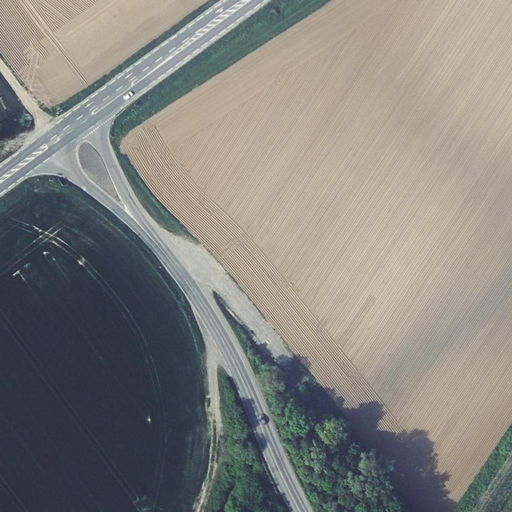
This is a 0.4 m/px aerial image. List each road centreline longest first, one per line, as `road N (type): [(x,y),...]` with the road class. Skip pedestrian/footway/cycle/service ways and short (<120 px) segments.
road 1 (tertiary): [(156,244),(223,340),(300,511)]
road 2 (primary): [(87,124),(259,0)]
road 3 (primary): [(237,0),(78,114)]
road 4 (tertiary): [(56,146),(85,183),(156,244)]
road 5 (tertiary): [(156,244),(87,124)]
